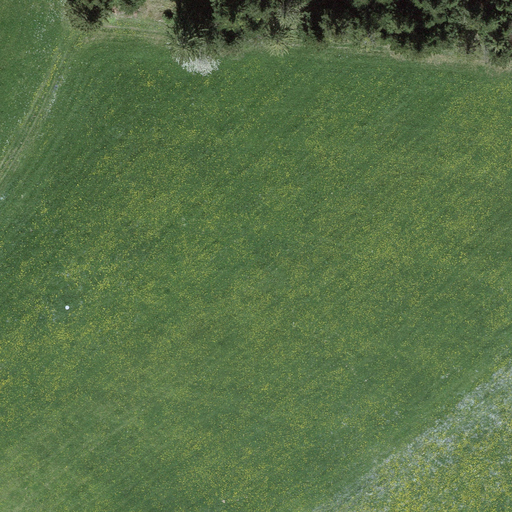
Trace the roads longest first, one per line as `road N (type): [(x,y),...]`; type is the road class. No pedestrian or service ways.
road 1 (track): [(329,0),(257,16),(78,2)]
road 2 (track): [(78,0),(78,38),(0,195)]
